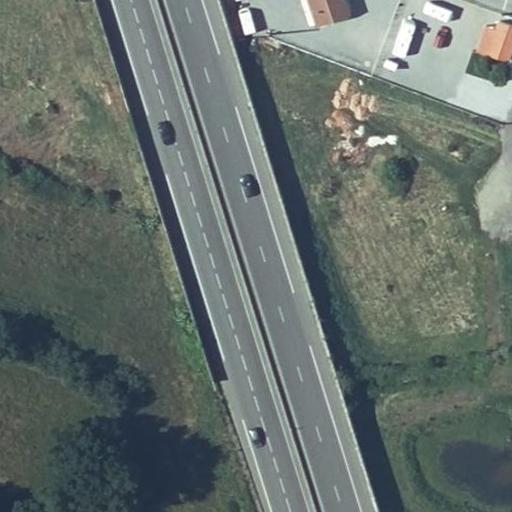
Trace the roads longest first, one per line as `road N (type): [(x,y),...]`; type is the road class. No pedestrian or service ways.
road 1 (trunk): [(343,511),(183,0)]
road 2 (trunk): [(132,0),(289,511)]
